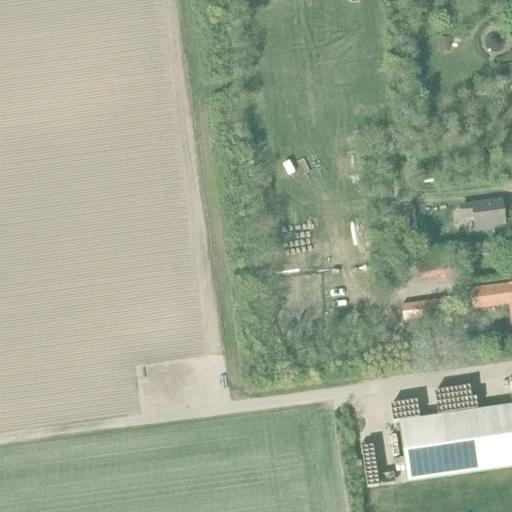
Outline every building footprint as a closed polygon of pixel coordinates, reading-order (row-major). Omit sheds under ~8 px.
[(501,199),(458,206),(460,220),(472,219),(473,230),(476,230),(477,233),(494,230),(494,228),(505,227),(501,199)] [(448,258),(415,264),(417,280),(450,274),(448,258)] [(508,306),(509,317),(510,327),(511,326),(511,283),(505,285),(469,290),(472,311),(508,306)] [(440,301),(401,306),(403,322),(443,317),(440,301)] [(511,405),(398,424),(406,483),(511,468),(511,405)]
